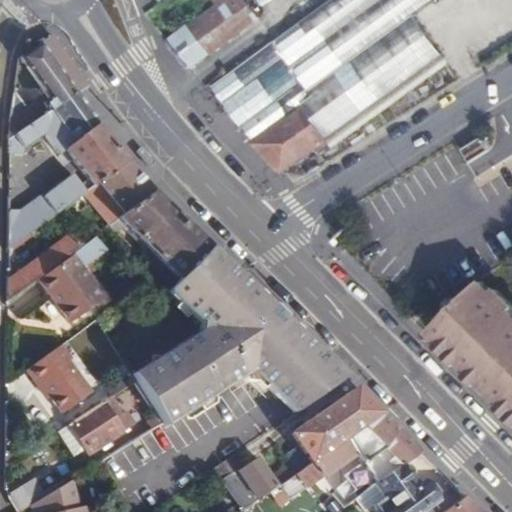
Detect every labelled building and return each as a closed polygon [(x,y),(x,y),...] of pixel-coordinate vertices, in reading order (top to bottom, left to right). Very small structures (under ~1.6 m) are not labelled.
[(169,42),(191,70),(261,18),(247,0),(213,0),(217,6),(169,42)] [(241,130),(252,143),(304,109),(298,98),(414,11),(428,0),(329,0),(213,89),(226,107),(235,101),(251,122),(242,129),(241,130)] [(456,10),(471,0),(458,0),(452,5),(456,10)] [(511,43),(511,0),(471,0),(456,10),(487,59),(511,43)] [(298,98),(304,109),(324,141),(444,51),(414,11),(298,98)] [(14,90),(9,138),(75,91),(87,84),(53,35),(20,57),(45,93),(25,107),(14,90)] [(9,138),(8,176),(22,176),(21,149),(42,134),(58,154),(64,150),(91,185),(126,158),(93,114),(75,91),(9,138)] [(226,107),(242,129),(251,122),(235,101),(226,107)] [(252,143),(278,175),(327,145),(324,141),(304,109),(252,143)] [(485,140),(467,151),(473,161),(491,150),(485,140)] [(91,185),(85,190),(81,193),(107,224),(154,194),(133,167),(126,158),(91,185)] [(22,213),(7,213),(6,252),(81,193),(85,190),(73,175),(54,191),(50,186),(22,208),(22,213)] [(154,194),(107,224),(114,232),(123,224),(179,278),(210,247),(176,215),(154,194)] [(6,303),(36,279),(70,253),(85,242),(81,237),(77,240),(70,233),(7,283),(6,303)] [(231,267),(210,247),(179,278),(167,290),(199,319),(200,329),(131,375),(145,397),(161,420),(163,424),(249,369),(293,412),(345,376),(276,310),(231,267)] [(70,253),(36,279),(69,323),(104,295),(70,253)] [(511,317),(511,316),(511,311),(496,295),(492,298),(481,287),(432,335),(442,346),(440,349),(459,368),(462,365),(467,360),(477,371),(472,375),(469,378),(479,388),(482,386),(503,406),(500,409),(511,420),(511,317)] [(40,382),(63,412),(91,390),(67,359),(70,357),(61,344),(27,370),(37,384),(40,382)] [(302,450),(290,458),(299,471),(312,463),(381,412),(370,400),(356,387),(290,433),(302,450)] [(134,437),(161,420),(145,397),(131,407),(137,417),(126,425),(134,437)] [(99,402),(55,431),(71,455),(84,447),(87,452),(118,432),(111,420),(120,414),(114,404),(105,411),(99,402)] [(381,412),(312,463),(322,477),(356,452),(363,462),(362,463),(343,477),(352,491),(341,499),(345,505),(361,494),(399,466),(402,467),(420,450),(399,429),(381,412)] [(235,452),(213,467),(241,508),(276,485),(256,456),(243,465),(235,452)] [(290,458),(274,469),(282,482),(295,473),(299,471),(290,458)] [(322,477),(312,463),(299,471),(295,473),(306,488),(322,477)] [(416,489),(402,467),(399,466),(361,494),(375,511),(414,511),(432,499),(423,485),(416,489)] [(71,477),(31,502),(33,511),(84,511),(83,504),(78,506),(71,477)] [(34,478),(10,493),(19,508),(43,493),(34,478)] [(481,511),(463,493),(439,511),(481,511)]
